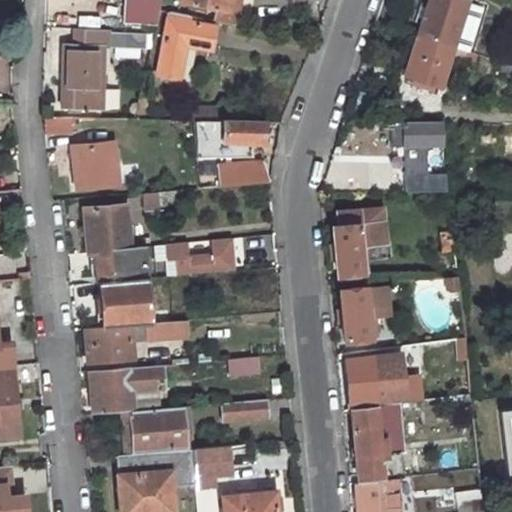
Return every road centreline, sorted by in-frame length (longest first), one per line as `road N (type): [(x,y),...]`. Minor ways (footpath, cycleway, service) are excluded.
road 1 (residential): [(328,511),(295,157),(353,0)]
road 2 (residential): [(34,0),(30,114),(79,511)]
